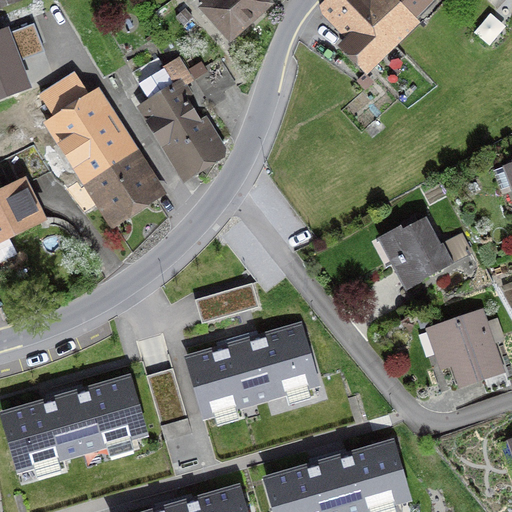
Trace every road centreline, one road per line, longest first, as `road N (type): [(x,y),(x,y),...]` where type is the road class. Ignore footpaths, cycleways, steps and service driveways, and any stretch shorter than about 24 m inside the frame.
road 1 (residential): [(229,186),(408,409),(435,424),(511,401)]
road 2 (residential): [(229,186),(132,281),(48,328),(0,343)]
road 3 (residential): [(308,0),(287,26),(263,110),(229,186)]
road 4 (unknown): [(118,290),(201,382)]
